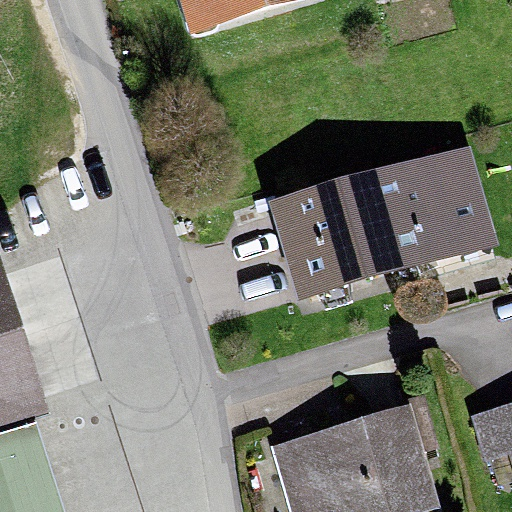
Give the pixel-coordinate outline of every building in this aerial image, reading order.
[(299,0),(187,0),(196,30),(299,0)] [(423,278),(488,259),(460,163),(282,214),(306,296),(418,263),(423,278)] [(0,426),(32,417),(0,316),(0,426)] [(401,404),(404,415),(278,452),(295,511),(423,511),(431,510),(415,456),(436,450),(422,398),(401,404)] [(511,415),(479,425),(489,458),(511,451),(511,415)] [(0,439),(0,511),(62,511),(35,428),(0,439)]
